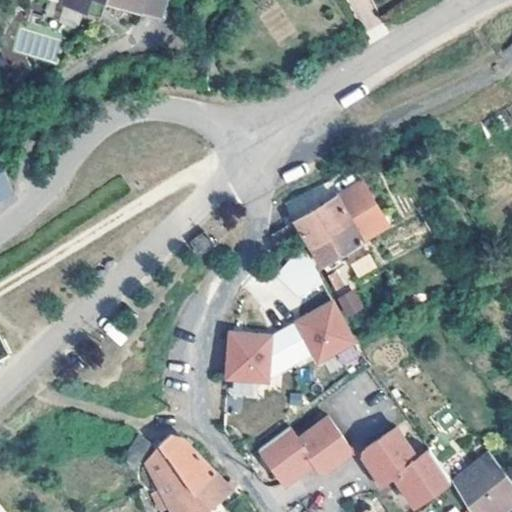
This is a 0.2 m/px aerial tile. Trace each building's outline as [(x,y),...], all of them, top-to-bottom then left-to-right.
[(162,0),(61,0),(60,3),(86,13),(90,0),(110,0),(157,17),(162,0)] [(105,0),(90,0),(86,13),(99,17),(105,0)] [(0,202),(13,191),(0,157),(0,202)] [(362,179),(336,194),(363,238),(389,224),(362,179)] [(292,219),(299,235),(304,232),(321,262),(363,238),(336,194),(292,219)] [(280,247),(299,235),(292,219),(272,233),(280,247)] [(303,242),(277,272),(299,292),(323,279),(303,242)] [(349,263),(357,278),(376,267),(369,252),(349,263)] [(333,289),(347,285),(342,269),(327,274),(333,289)] [(353,288),(336,298),(348,317),(364,307),(353,288)] [(270,332),(229,330),(226,374),(267,376),(267,368),(278,368),(314,349),(318,356),(353,338),(333,299),(297,318),(301,325),(270,341),(270,332)] [(297,318),(270,332),(270,341),(301,325),(297,318)] [(348,447),(326,417),(296,440),(287,428),(257,450),(283,485),(312,462),(319,470),(324,471),(347,453),(348,447)] [(192,485),(214,467),(201,454),(192,444),(181,432),(169,430),(158,442),(192,485)] [(416,460),(395,430),(363,451),(361,456),(371,471),(381,485),(390,479),(393,477),(402,489),(414,507),(450,483),(428,452),(428,451),(416,460)] [(149,439),(135,432),(121,454),(135,463),(149,439)] [(192,485),(158,442),(146,458),(177,511),(195,511),(208,507),(207,504),(231,484),(222,475),(214,467),(192,485)] [(363,451),(348,447),(347,453),(361,456),(363,451)] [(458,495),(470,511),(484,511),(511,493),(511,481),(503,469),(484,482),(477,471),(453,488),(458,495)] [(381,485),(371,471),(368,474),(378,488),(381,485)] [(402,489),(393,477),(390,479),(399,492),(402,489)] [(339,511),(345,508),(326,481),(300,498),(310,511),(339,511)] [(376,511),(370,503),(357,511),(376,511)]
